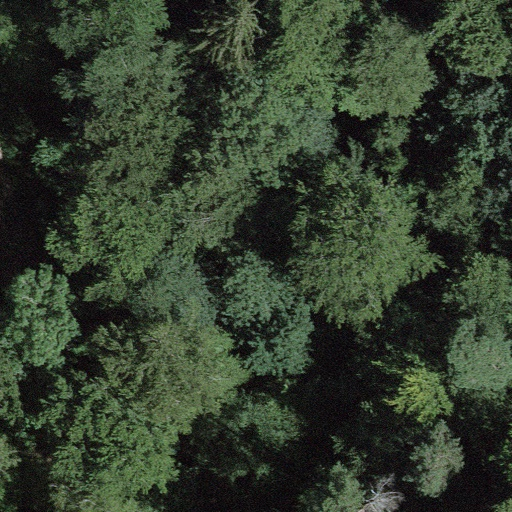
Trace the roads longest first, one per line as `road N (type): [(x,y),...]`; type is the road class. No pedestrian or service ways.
road 1 (track): [(88,433),(0,179)]
road 2 (track): [(0,305),(88,433)]
